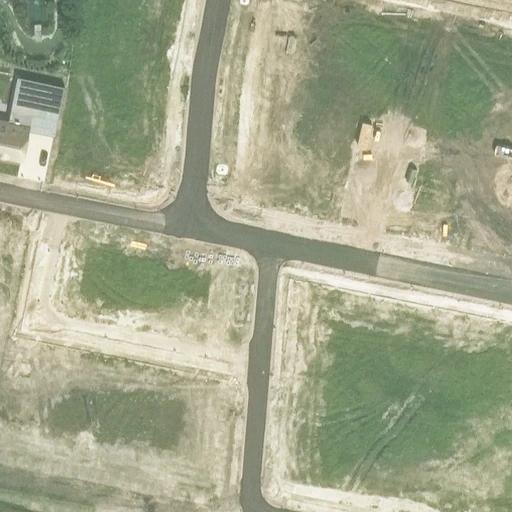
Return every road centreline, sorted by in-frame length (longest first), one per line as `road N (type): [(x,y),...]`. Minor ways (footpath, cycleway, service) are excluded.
road 1 (residential): [(272,242),(511,292)]
road 2 (residential): [(259,367),(31,321)]
road 3 (residential): [(215,0),(184,226)]
road 4 (residential): [(268,511),(246,507),(259,367)]
road 5 (residential): [(184,226),(56,202)]
road 6 (residential): [(259,367),(272,242)]
road 7 (residential): [(31,321),(56,202)]
